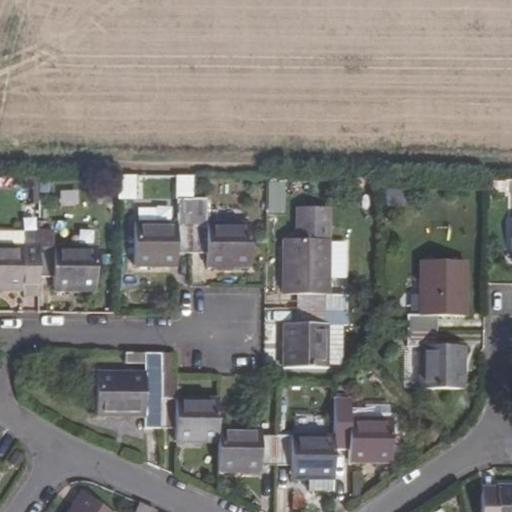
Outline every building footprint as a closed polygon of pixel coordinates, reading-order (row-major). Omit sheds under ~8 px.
[(285,212),(286,183),(268,182),(267,212),(285,212)] [(134,222),(133,266),(176,266),(177,235),(191,236),(191,205),(177,205),(177,223),(134,222)] [(207,236),(206,265),(249,266),(249,223),(206,223),(207,205),(191,205),(191,236),(207,236)] [(22,231),(0,230),(0,245),(22,246),(22,231)] [(0,245),(0,287),(22,288),(22,276),(38,277),(38,247),(38,231),(22,231),(22,246),(0,245)] [(38,247),(38,277),(52,277),(52,289),(96,289),(97,247),(53,247),(53,231),(38,231),(38,247)] [(297,295),(297,309),(328,309),(328,253),(284,251),(285,295),(297,295)] [(410,316),(410,331),(440,331),(440,316),(464,316),(465,262),(424,261),(423,316),(410,316)] [(284,324),(284,367),(328,367),(328,309),(297,309),(298,325),(284,324)] [(423,347),(423,389),(463,390),(464,347),(440,347),(440,331),(410,331),(410,347),(423,347)] [(146,374),(147,354),(123,353),(123,373),(146,374)] [(160,397),(160,354),(147,354),(146,374),(123,373),(103,373),(102,411),(146,411),(147,429),(160,429),(160,397)] [(187,398),(188,375),(173,375),(174,354),(160,354),(160,397),(160,429),(176,429),(177,440),(218,441),(218,428),(218,398),(187,398)] [(333,435),(333,447),(347,447),(347,460),(389,460),(390,419),(334,418),(333,435)] [(218,441),(218,471),(260,472),(260,463),(275,464),(275,434),(260,434),(261,429),(218,428),(218,441)] [(275,434),(275,464),(290,464),(290,476),(333,477),(333,447),(333,435),(275,434)] [(484,499),(483,511),(511,511),(511,485),(498,486),(498,499),(484,499)] [(107,511),(82,495),(70,511),(107,511)]
